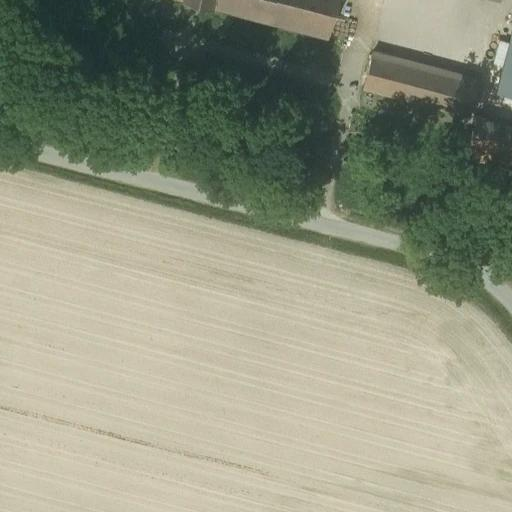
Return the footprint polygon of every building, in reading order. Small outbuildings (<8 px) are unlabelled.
[(186,0),(231,11),(233,0),(186,0)] [(233,0),(231,11),(327,35),(335,0),(233,0)] [(511,30),(496,92),(511,96),(511,30)] [(477,80),(373,53),(362,85),(470,114),(477,80)] [(511,140),(472,130),(466,154),(511,166),(511,140)]
